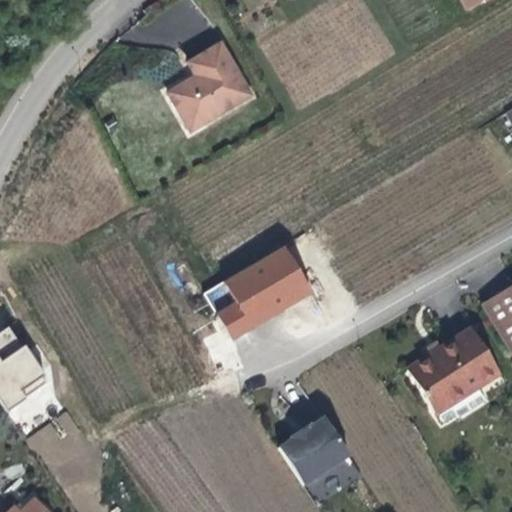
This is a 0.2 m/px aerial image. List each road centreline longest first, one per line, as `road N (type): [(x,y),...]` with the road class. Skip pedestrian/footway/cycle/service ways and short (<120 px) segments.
road 1 (residential): [(511,240),(284,375)]
road 2 (residential): [(124,0),(98,22),(27,121),(0,178)]
